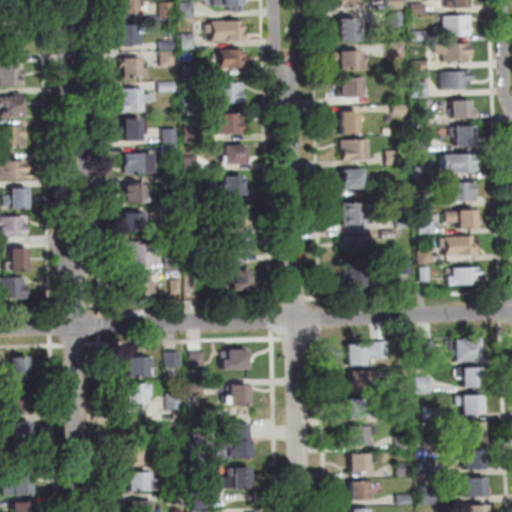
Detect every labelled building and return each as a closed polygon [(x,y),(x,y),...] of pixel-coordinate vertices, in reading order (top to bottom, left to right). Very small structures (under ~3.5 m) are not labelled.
[(0,0),(0,17),(20,18),(19,0),(0,0)] [(115,0),(115,12),(134,12),(134,0),(115,0)] [(157,0),(158,14),(171,14),(171,0),(157,0)] [(241,9),(241,0),(211,0),(211,9),(241,9)] [(367,0),(367,1),(362,1),(362,7),(339,8),(338,0),(367,0)] [(402,0),(402,9),(387,10),(387,0),(402,0)] [(467,0),(468,8),(451,9),(451,7),(446,7),(446,1),(450,1),(450,0),(467,0)] [(193,1),(178,1),(177,15),(193,15),(193,1)] [(424,4),(425,14),(412,14),(411,4),(424,4)] [(389,26),(388,13),(402,12),(403,26),(389,26)] [(437,37),(436,27),(443,27),(443,17),(471,16),(472,36),(437,37)] [(207,39),(242,39),(242,19),(207,19),(207,39)] [(338,20),(356,19),(357,42),(339,43),(338,20)] [(113,44),(138,44),(138,23),(113,23),(113,44)] [(3,32),(20,31),(20,38),(23,38),(23,52),(4,52),(3,32)] [(192,32),(178,32),(179,47),(192,47),(192,32)] [(411,32),(426,32),(426,42),(412,42),(411,32)] [(172,39),(157,39),(157,63),(172,63),(172,39)] [(404,58),(391,59),(390,43),(404,43),(404,58)] [(435,55),(435,45),(470,44),(471,60),(468,60),(468,62),(460,63),(460,62),(443,62),(442,55),(435,55)] [(215,66),(239,66),(239,48),(215,48),(215,66)] [(366,71),(339,72),(338,53),(361,52),(361,55),(364,55),(364,60),(366,60),(366,71)] [(143,75),(143,56),(116,56),(116,75),(143,75)] [(426,70),(412,70),(412,62),(426,61),(426,70)] [(0,62),(20,62),(20,70),(23,70),(23,77),(22,77),(22,86),(0,86),(0,62)] [(193,63),(179,64),(179,78),(194,77),(193,63)] [(440,90),(440,74),(472,72),(472,82),(470,82),(471,89),(440,90)] [(337,98),(337,91),(340,91),(339,79),(363,78),(364,97),(337,98)] [(157,80),(157,90),(174,89),(173,79),(157,80)] [(240,101),(240,80),(212,81),(212,102),(240,101)] [(413,98),(412,84),(427,83),(427,97),(413,98)] [(115,86),(115,110),(146,110),(146,86),(115,86)] [(0,98),(14,98),(14,94),(22,94),(23,118),(3,118),(3,107),(0,107),(0,98)] [(194,94),(181,94),(181,110),(194,109),(194,94)] [(428,125),(414,125),(413,102),(427,102),(428,125)] [(452,120),(451,102),(470,102),(471,110),(474,110),(475,119),(452,120)] [(392,115),(392,107),(406,106),(406,114),(392,115)] [(241,132),(241,111),(214,111),(214,132),(241,132)] [(341,113),(357,113),(358,135),(342,136),(341,113)] [(143,116),(120,116),(120,138),(143,138),(143,116)] [(196,125),(180,125),(180,140),(196,140),(196,125)] [(160,127),(161,141),(174,140),(173,126),(160,127)] [(0,127),(24,127),(25,146),(0,146),(0,127)] [(455,128),(474,127),(475,147),(456,148),(455,128)] [(415,151),(414,140),(429,140),(429,151),(415,151)] [(343,162),(342,142),(369,141),(370,160),(343,162)] [(159,142),(159,154),(173,154),(173,143),(159,142)] [(217,162),(242,162),(242,144),(217,144),(217,162)] [(386,166),(386,152),(400,151),(400,165),(386,166)] [(121,172),(149,172),(149,152),(121,152),(121,172)] [(197,154),(182,155),(183,171),(198,170),(197,154)] [(473,156),(474,173),(447,174),(447,169),(441,170),(441,157),(473,156)] [(0,162),(26,162),(26,174),(30,174),(31,179),(0,179),(0,162)] [(429,167),(429,181),(416,181),(416,168),(429,167)] [(340,190),(339,182),(342,181),(342,171),(363,170),(364,189),(340,190)] [(160,173),(161,189),(175,189),(174,172),(160,173)] [(219,194),(240,194),(240,174),(219,174),(219,194)] [(143,201),(143,181),(120,181),(120,201),(143,201)] [(391,198),(390,183),(408,182),(409,197),(391,198)] [(440,193),(440,184),(476,183),(477,201),(447,203),(447,192),(440,193)] [(27,189),(28,210),(11,210),(11,207),(3,207),(3,197),(10,197),(10,190),(27,189)] [(416,196),(431,195),(432,208),(417,209),(416,196)] [(161,204),(161,218),(175,218),(175,204),(161,204)] [(244,227),(244,204),(227,204),(227,227),(244,227)] [(342,205),(365,204),(366,225),(343,226),(342,205)] [(142,229),(142,211),(119,210),(119,229),(142,229)] [(458,212),(476,211),(477,229),(458,229),(458,223),(445,223),(445,213),(458,213),(458,212)] [(26,237),(0,237),(0,218),(27,218),(27,224),(26,225),(26,237)] [(409,228),(397,229),(397,220),(409,220),(409,228)] [(434,234),(419,235),(418,222),(433,221),(434,234)] [(395,238),(382,239),(382,231),(395,231),(395,238)] [(244,261),(244,235),(225,235),(225,261),(244,261)] [(344,238),(365,237),(366,256),(347,257),(346,247),(344,247),(344,238)] [(478,255),(445,257),(445,248),(439,248),(439,240),(445,240),(445,238),(474,237),(474,247),(478,247),(478,255)] [(123,240),(123,262),(152,262),(151,240),(123,240)] [(11,272),(11,249),(28,249),(28,272),(11,272)] [(418,264),(418,250),(432,249),(433,264),(418,264)] [(163,254),(163,264),(176,264),(176,254),(163,254)] [(398,276),(397,262),(410,261),(411,275),(398,276)] [(345,266),(368,265),(369,286),(346,287),(345,266)] [(226,290),(247,290),(247,268),(226,268),(226,290)] [(420,283),(419,268),(430,268),(430,282),(420,283)] [(448,277),(453,277),(453,269),(479,268),(479,286),(448,287),(448,277)] [(127,293),(148,293),(148,271),(126,272),(127,293)] [(0,279),(27,279),(28,299),(0,300),(0,279)] [(169,279),(169,291),(177,291),(176,279),(169,279)] [(434,361),(419,361),(418,342),(433,341),(434,361)] [(480,341),(481,363),(455,364),(454,341),(480,341)] [(348,367),(347,346),(365,345),(365,347),(373,347),(373,344),(387,343),(388,359),(373,359),(373,358),(365,358),(365,367),(348,367)] [(223,372),(223,352),(246,351),(247,371),(223,372)] [(165,369),(165,354),(180,353),(180,369),(165,369)] [(191,353),(204,353),(204,367),(191,368),(191,353)] [(4,360),(28,359),(28,382),(12,382),(12,372),(5,372),(4,360)] [(129,379),(128,360),(147,359),(148,379),(129,379)] [(456,379),(456,369),(481,369),(482,388),(463,388),(463,378),(456,379)] [(351,374),(374,373),(375,383),(370,383),(370,392),(349,393),(348,384),(351,384),(351,374)] [(415,378),(430,378),(430,394),(416,395),(415,378)] [(394,395),(393,381),(407,381),(408,395),(394,395)] [(190,396),(190,383),(204,383),(204,396),(190,396)] [(126,386),(149,385),(149,404),(127,405),(126,386)] [(230,406),(229,405),(224,405),(224,397),(229,397),(229,387),(249,387),(249,406),(230,406)] [(167,410),(167,395),(181,395),(181,410),(167,410)] [(27,414),(9,414),(9,397),(26,396),(27,414)] [(483,397),(483,416),(462,416),(461,406),(456,406),(455,398),(483,397)] [(374,408),(368,408),(368,420),(349,421),(348,401),(374,400),(374,408)] [(408,407),(408,423),(393,423),(392,407),(408,407)] [(438,421),(423,422),(423,408),(437,408),(438,421)] [(12,440),(12,434),(7,434),(7,424),(28,424),(29,439),(12,440)] [(457,435),(456,425),(484,424),(484,443),(463,444),(462,434),(457,435)] [(248,425),(249,443),(251,443),(251,461),(193,462),(193,440),(221,439),(221,426),(248,425)] [(349,428),(375,427),(375,436),(368,436),(368,448),(349,448),(349,428)] [(396,437),(409,437),(410,450),(396,450),(396,437)] [(417,450),(417,439),(432,439),(432,450),(417,450)] [(181,454),(168,455),(168,441),(181,441),(181,454)] [(142,448),(142,468),(121,468),(121,448),(142,448)] [(484,452),(485,471),(465,472),(464,462),(458,462),(457,453),(484,452)] [(376,463),(369,464),(369,473),(350,474),(349,456),(376,455),(376,463)] [(434,476),(418,477),(418,463),(434,463),(434,476)] [(410,478),(397,478),(397,465),(410,464),(410,478)] [(169,482),(168,468),(182,468),(183,482),(169,482)] [(222,479),(228,478),(228,470),(251,470),(251,489),(223,490),(222,479)] [(129,474),(151,474),(151,481),(156,481),(156,491),(129,492),(129,474)] [(3,497),(3,488),(8,488),(8,479),(31,478),(32,497),(3,497)] [(458,496),(458,480),(485,479),(486,498),(465,499),(465,496),(458,496)] [(350,484),(374,483),(374,490),(369,490),(370,501),(351,502),(350,484)] [(419,505),(419,491),(436,490),(436,505),(419,505)] [(192,510),(192,494),(207,494),(207,509),(192,510)] [(397,505),(397,496),(412,495),(412,505),(397,505)] [(27,511),(28,501),(7,501),(6,511),(27,511)] [(130,511),(130,503),(151,503),(152,511),(130,511)] [(461,511),(482,511),(482,503),(461,503),(461,511)]
